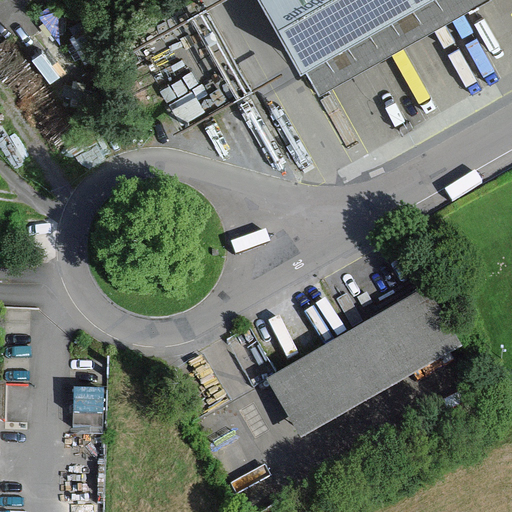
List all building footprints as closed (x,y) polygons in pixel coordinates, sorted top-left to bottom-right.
[(126,0),(130,10),(152,1),(156,8),(164,0),(126,0)] [(250,0),(290,69),(410,0),(250,0)] [(66,33),(66,14),(58,14),(58,33),(66,33)] [(86,25),(83,19),(70,26),(75,34),(70,37),(73,42),(67,45),(77,63),(82,61),(85,65),(97,58),(92,50),(103,44),(94,28),(88,25),(86,25)] [(48,51),(37,60),(58,87),(67,79),(52,60),(54,58),(48,51)] [(154,102),(142,79),(123,89),(135,112),(154,102)] [(63,85),(61,96),(102,103),(104,91),(63,85)] [(455,354),(423,298),(265,387),(296,443),(455,354)] [(74,431),(104,431),(105,399),(74,398),(74,431)] [(226,406),(198,422),(232,481),(260,465),(226,406)]
